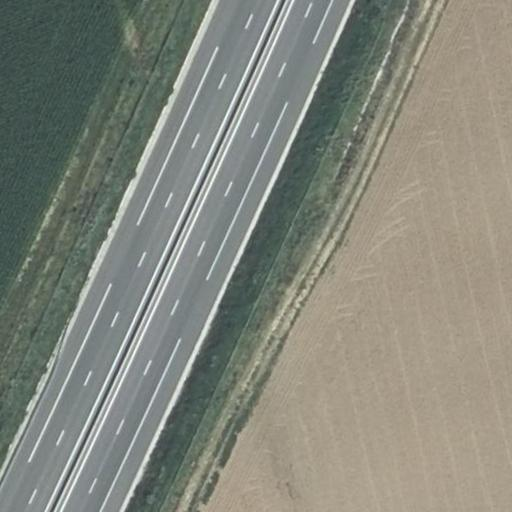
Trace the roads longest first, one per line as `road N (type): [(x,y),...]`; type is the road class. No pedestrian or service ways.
road 1 (track): [(186,511),(329,240),(435,0)]
road 2 (motorway): [(251,0),(18,511)]
road 3 (motorway): [(73,511),(305,0)]
road 4 (track): [(0,329),(149,0)]
